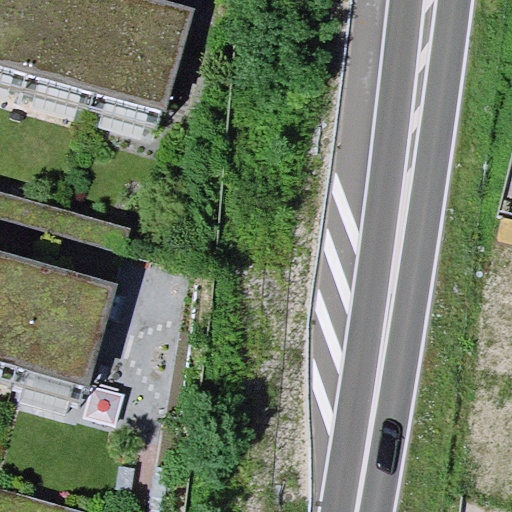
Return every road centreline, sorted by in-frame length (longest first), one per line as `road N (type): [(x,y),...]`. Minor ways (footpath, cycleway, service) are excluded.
road 1 (trunk): [(414,134),(352,511)]
road 2 (trunk): [(414,134),(441,0)]
road 3 (trunk): [(418,0),(414,134)]
